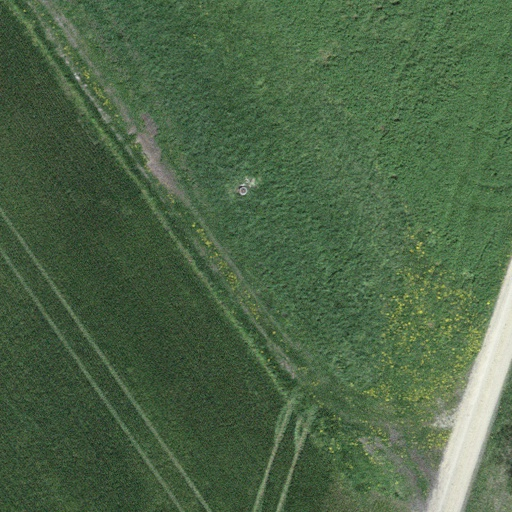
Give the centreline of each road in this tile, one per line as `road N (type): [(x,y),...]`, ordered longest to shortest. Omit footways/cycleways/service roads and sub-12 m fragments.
road 1 (track): [(468,433),(302,389),(30,0)]
road 2 (track): [(441,511),(511,297)]
